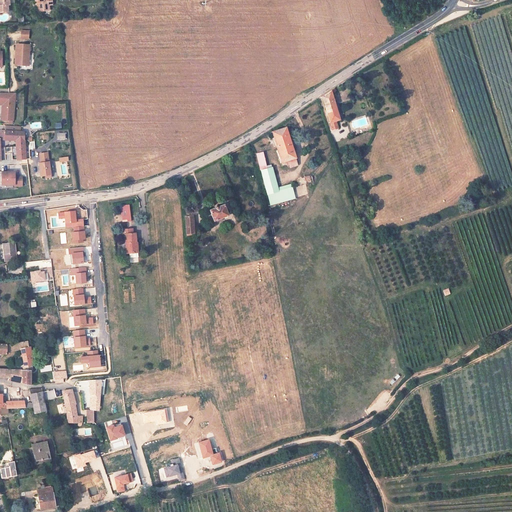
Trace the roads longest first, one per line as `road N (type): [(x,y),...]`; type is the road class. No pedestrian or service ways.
road 1 (secondary): [(89,196),(157,182),(242,141),(453,1)]
road 2 (residential): [(81,511),(323,438),(348,452),(373,511)]
road 3 (track): [(511,328),(460,361),(411,379),(384,410),(333,438)]
road 4 (residential): [(103,340),(89,196)]
